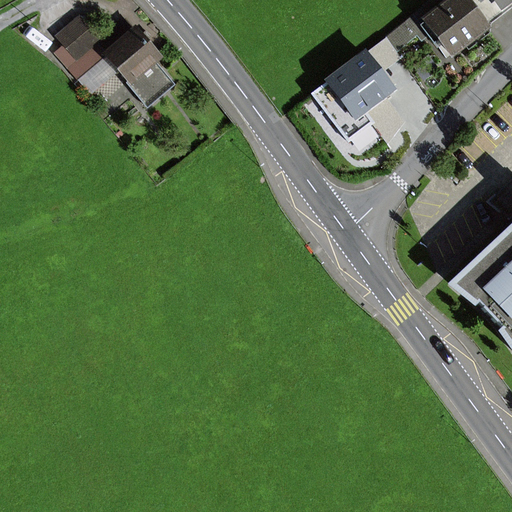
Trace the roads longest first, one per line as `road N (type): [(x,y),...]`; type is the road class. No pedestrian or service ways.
road 1 (tertiary): [(167,0),(345,232)]
road 2 (tertiary): [(345,232),(511,462)]
road 3 (residential): [(345,232),(511,70)]
